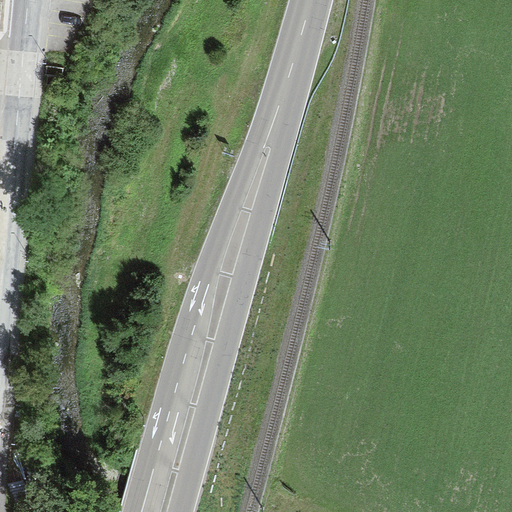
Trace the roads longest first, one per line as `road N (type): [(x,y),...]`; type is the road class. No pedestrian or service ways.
road 1 (primary): [(281,100),(214,251),(141,511)]
road 2 (primary): [(181,511),(263,209),(281,100)]
road 3 (unclassified): [(28,0),(0,303)]
